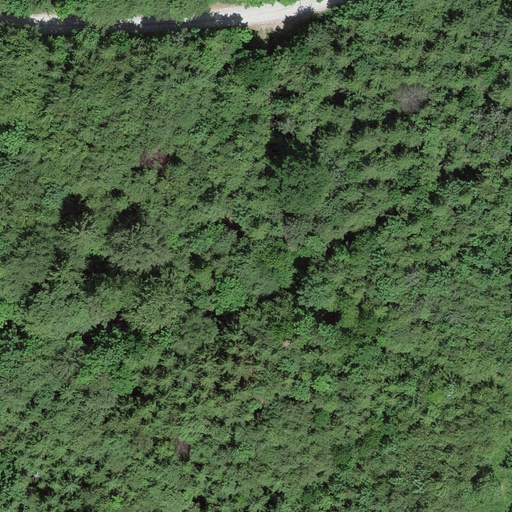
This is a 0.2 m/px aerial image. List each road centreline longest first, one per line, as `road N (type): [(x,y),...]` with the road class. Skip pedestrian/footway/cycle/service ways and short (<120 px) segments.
road 1 (track): [(0,330),(233,321),(276,298),(293,258),(273,115),(275,8)]
road 2 (track): [(304,0),(180,22),(0,24)]
